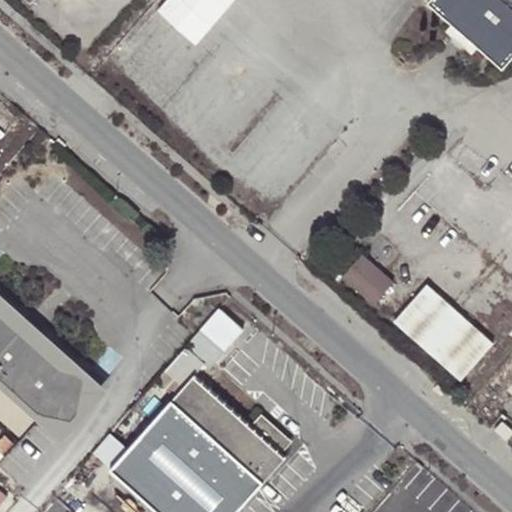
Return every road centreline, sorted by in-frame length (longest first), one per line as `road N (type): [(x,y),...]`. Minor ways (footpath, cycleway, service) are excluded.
road 1 (unclassified): [(511,496),(0,46)]
road 2 (unknown): [(420,81),(243,262),(188,287),(112,410),(29,511)]
road 3 (unknown): [(302,511),(399,398)]
